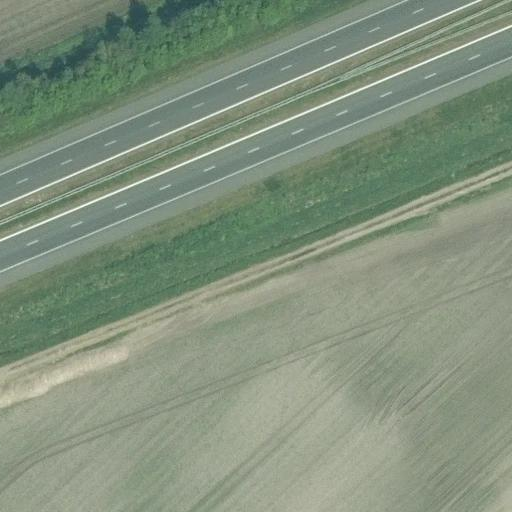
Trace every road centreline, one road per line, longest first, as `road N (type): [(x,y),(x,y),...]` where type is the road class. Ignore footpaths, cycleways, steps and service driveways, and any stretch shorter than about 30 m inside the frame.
road 1 (motorway): [(0,257),(511,42)]
road 2 (track): [(511,179),(0,384)]
road 3 (motorway): [(451,0),(0,193)]
